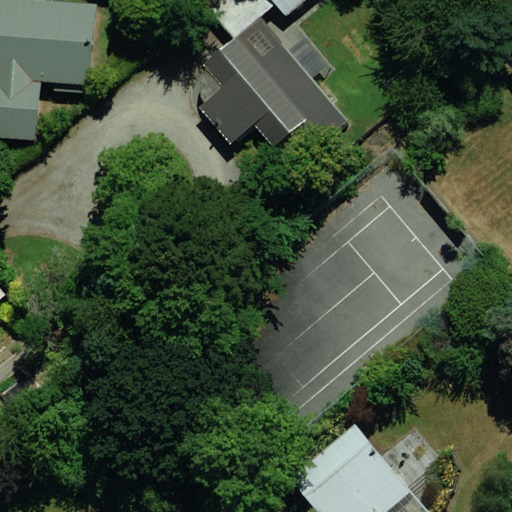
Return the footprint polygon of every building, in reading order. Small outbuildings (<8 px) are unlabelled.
[(0,1),(0,90),(109,89),(108,0),(0,1)] [(279,0),(294,16),(311,0),(279,0)] [(266,9),(203,63),(223,86),(204,102),(249,155),(285,124),(312,155),(358,116),(266,9)] [(0,277),(0,304),(14,292),(0,277)] [(342,411),(273,474),(307,511),(432,511),(434,511),(342,411)]
